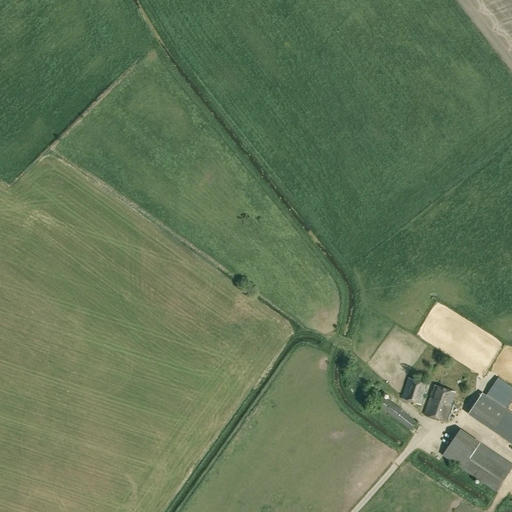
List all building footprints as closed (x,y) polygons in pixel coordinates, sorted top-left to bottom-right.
[(401,397),(420,404),(427,383),(408,377),(401,397)] [(511,387),(498,378),(486,395),(506,409),(511,399),(511,387)] [(444,422),(455,391),(434,384),(423,414),(444,422)] [(409,429),(415,421),(381,397),(375,405),(409,429)] [(511,413),(508,410),(493,431),(511,443),(511,413)] [(511,464),(460,429),(443,455),(446,457),(496,491),(506,478),(511,467),(511,464)]
